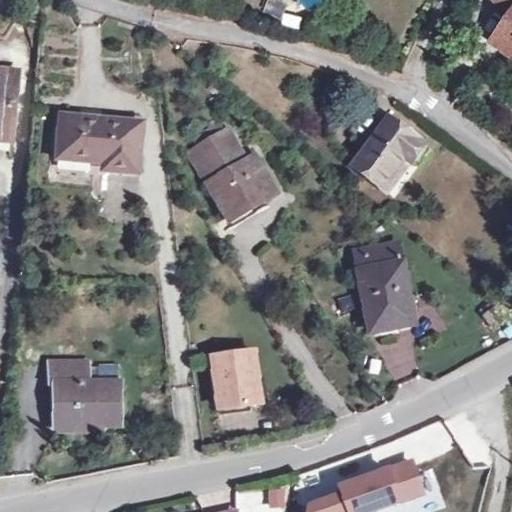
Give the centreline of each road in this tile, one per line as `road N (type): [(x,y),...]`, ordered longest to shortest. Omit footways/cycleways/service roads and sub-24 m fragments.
road 1 (unclassified): [(511,364),(481,387),(357,434),(197,479),(0,509)]
road 2 (unclassified): [(104,0),(393,88),(511,166)]
